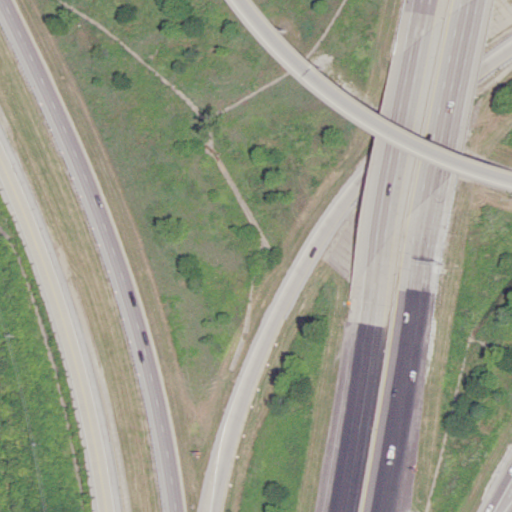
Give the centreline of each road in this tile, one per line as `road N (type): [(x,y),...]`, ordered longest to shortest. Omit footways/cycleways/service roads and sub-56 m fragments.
road 1 (motorway): [(511,40),(390,144),(310,246),(243,375),(210,511)]
road 2 (motorway): [(6,0),(64,113),(128,291),(172,511)]
road 3 (residential): [(102,511),(79,385),(0,165)]
road 4 (motorway): [(253,0),(283,40),(389,126),(511,179)]
road 5 (motorway): [(373,511),(426,197)]
road 6 (motorway): [(381,249),(340,511)]
road 7 (motorway): [(416,40),(381,249)]
road 8 (motorway): [(426,197),(460,5)]
